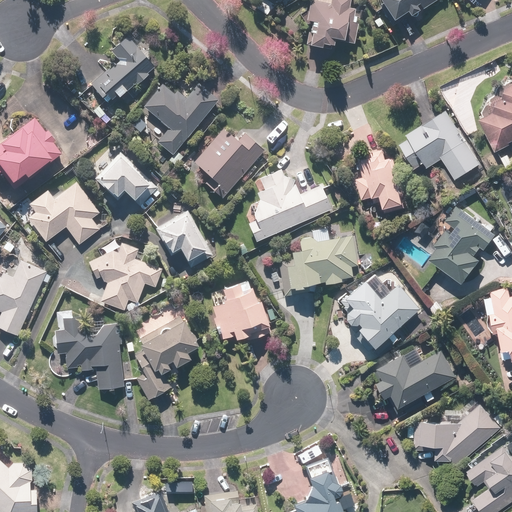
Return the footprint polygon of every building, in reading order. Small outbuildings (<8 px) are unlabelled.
[(330,0),(330,5),(310,1),(306,20),(310,21),(305,44),(330,49),(332,38),(349,41),(355,10),(348,8),(350,0),(330,0)] [(393,28),(437,0),(379,0),(382,5),(379,7),(393,28)] [(154,67),(127,36),(109,51),(118,61),(91,85),(106,102),(115,93),(119,97),(154,67)] [(157,143),(171,154),(217,100),(197,83),(185,97),(177,90),(173,94),(161,84),(142,106),(169,129),(157,143)] [(493,113),(478,120),(494,152),(511,142),(511,84),(504,88),(502,99),(495,103),(493,113)] [(479,165),(445,110),(405,135),(408,139),(398,144),(414,170),(423,164),(427,169),(442,159),(455,179),(479,165)] [(0,171),(13,188),(59,153),(51,143),(55,140),(47,130),(43,133),(30,116),(0,139),(0,171)] [(193,174),(220,198),(263,150),(245,134),(238,142),(223,129),(193,162),(200,167),(193,174)] [(403,208),(389,158),(385,159),(383,150),(357,157),(363,178),(356,179),(361,200),(372,197),(374,203),(382,201),(385,213),(403,208)] [(157,187),(119,152),(94,179),(116,199),(123,192),(139,206),(157,187)] [(294,183),(292,184),(293,179),(282,175),(279,168),(257,178),(258,179),(255,180),(258,186),(258,191),(255,192),(258,199),(256,203),(250,205),(246,217),(249,222),(246,223),(254,241),(330,209),(320,184),(298,194),(294,183)] [(28,217),(46,240),(65,226),(79,244),(99,229),(91,219),(100,212),(76,179),(52,198),(46,190),(28,203),(35,212),(28,217)] [(428,259),(461,283),(479,260),(473,256),(480,247),(483,250),(495,234),(456,206),(444,221),(454,228),(450,233),(445,230),(433,246),(436,248),(428,259)] [(212,254),(186,210),(153,228),(169,256),(179,250),(189,267),(212,254)] [(298,242),(298,244),(299,249),(289,251),(291,259),(277,261),(283,295),(308,291),(307,284),(323,281),(324,284),(340,281),(340,278),(352,276),(350,266),(356,265),(351,235),(315,241),(309,236),(301,238),(298,242)] [(95,278),(99,276),(102,281),(106,282),(99,301),(123,310),(127,299),(136,303),(144,283),(154,287),(161,268),(134,258),(137,248),(120,242),(117,251),(112,250),(87,261),(90,270),(95,278)] [(0,326),(18,335),(45,272),(19,261),(12,276),(1,271),(0,274),(0,326)] [(372,348),(418,308),(397,283),(388,291),(373,274),(364,281),(363,280),(339,301),(344,306),(342,307),(345,311),(343,313),(343,319),(347,324),(351,325),(349,327),(353,332),(352,334),(366,351),(371,347),(372,348)] [(246,339),(270,331),(259,300),(255,301),(249,286),(247,280),(238,283),(237,282),(220,288),(223,298),(220,299),(221,302),(210,305),(214,317),(212,318),(215,326),(213,326),(215,333),(217,332),(219,339),(232,335),(234,339),(244,335),(246,339)] [(508,287),(489,290),(490,297),(484,298),(487,314),(489,314),(493,334),(497,333),(501,349),(500,350),(502,360),(511,358),(511,360),(511,295),(510,296),(508,287)] [(54,329),(55,353),(65,353),(65,369),(79,364),(79,370),(91,369),(91,366),(95,365),(97,388),(124,386),(118,322),(101,324),(94,333),(89,333),(89,327),(79,327),(78,315),(62,316),(62,329),(54,329)] [(135,377),(147,399),(151,396),(152,397),(163,391),(162,390),(170,386),(162,371),(168,368),(164,362),(170,360),(173,366),(188,358),(185,351),(197,345),(193,339),(194,338),(190,331),(189,332),(182,319),(181,319),(179,315),(138,338),(140,342),(137,344),(141,350),(132,355),(142,373),(135,377)] [(431,390),(456,376),(442,349),(411,366),(404,353),(377,368),(378,370),(375,372),(379,380),(376,382),(385,398),(388,396),(397,413),(423,399),(421,395),(424,394),(426,398),(433,394),(431,390)] [(480,404),(458,423),(421,420),(421,421),(415,421),(413,449),(435,451),(434,459),(451,461),(455,466),(500,427),(480,404)] [(481,511),(495,511),(511,500),(511,457),(502,444),(466,470),(467,472),(466,473),(475,484),(476,483),(478,485),(484,481),(489,487),(472,499),(481,511)] [(0,510),(1,511),(35,511),(35,489),(30,489),(30,482),(30,481),(31,480),(31,479),(31,478),(32,477),(32,475),(32,474),(31,473),(31,472),(31,471),(30,470),(30,469),(29,468),(29,467),(28,466),(27,465),(26,465),(25,464),(24,463),(23,463),(22,462),(21,462),(20,462),(19,462),(18,462),(16,462),(15,462),(14,462),(13,463),(12,463),(11,464),(10,464),(9,465),(8,466),(8,467),(0,460),(0,510)] [(294,511),(342,511),(340,506),(342,506),(341,503),(339,504),(337,500),(334,502),(332,498),(338,496),(340,490),(338,484),(330,480),(325,469),(306,476),(309,484),(302,500),(291,505),(294,511)] [(236,489),(202,494),(204,511),(256,511),(255,503),(238,505),(236,489)] [(167,511),(159,490),(130,501),(134,511),(167,511)]
